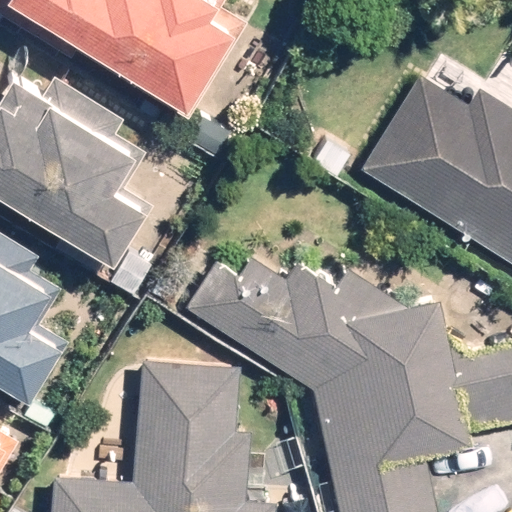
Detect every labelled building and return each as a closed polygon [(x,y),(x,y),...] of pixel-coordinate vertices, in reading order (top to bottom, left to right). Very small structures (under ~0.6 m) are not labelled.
[(0,0),(0,6),(69,50),(75,41),(185,110),(244,15),(220,0),(0,0)] [(0,187),(113,257),(150,198),(122,180),(144,146),(111,125),(120,111),(51,68),(39,86),(8,66),(0,78),(0,187)] [(416,67),(358,160),(511,257),(511,102),(477,81),(465,98),(416,67)] [(196,106),(182,127),(215,148),(228,127),(196,106)] [(0,376),(29,394),(66,333),(36,315),(58,280),(27,261),(36,247),(0,225),(0,376)] [(130,290),(149,260),(127,246),(108,276),(130,290)] [(184,299),(310,382),(338,511),(434,511),(420,444),(466,435),(463,423),(511,412),(511,336),(466,347),(444,334),(434,288),(398,296),(344,260),(332,278),(295,254),(283,272),(247,249),(235,268),(214,254),(184,299)] [(129,475),(51,468),(47,511),(273,511),(274,495),(243,492),(248,426),(233,425),(238,360),(140,352),(129,475)] [(0,455),(14,433),(0,424),(0,455)]
